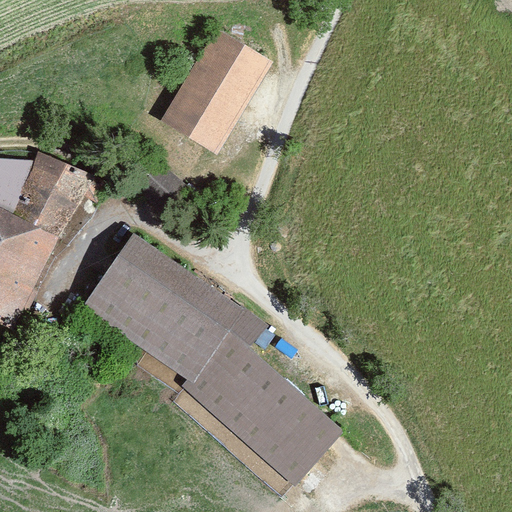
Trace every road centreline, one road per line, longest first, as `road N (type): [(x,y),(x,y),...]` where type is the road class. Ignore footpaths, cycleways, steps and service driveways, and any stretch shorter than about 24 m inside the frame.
road 1 (track): [(59,159),(124,176),(237,275),(274,151),(348,0)]
road 2 (track): [(237,275),(380,392),(436,511)]
